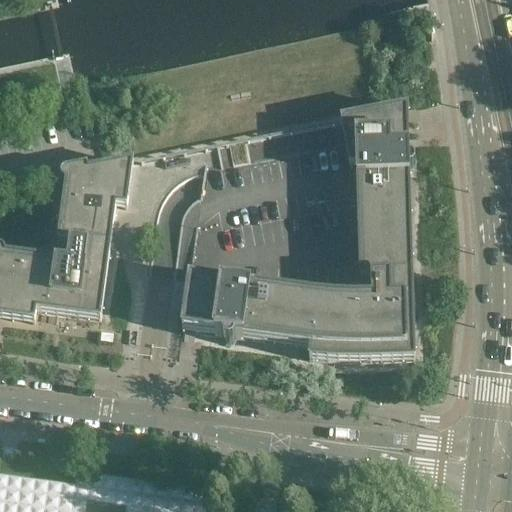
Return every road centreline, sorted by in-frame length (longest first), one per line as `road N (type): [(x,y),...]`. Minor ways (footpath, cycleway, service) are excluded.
road 1 (unclassified): [(483,464),(0,398)]
road 2 (secondary): [(460,0),(498,282),(483,464)]
